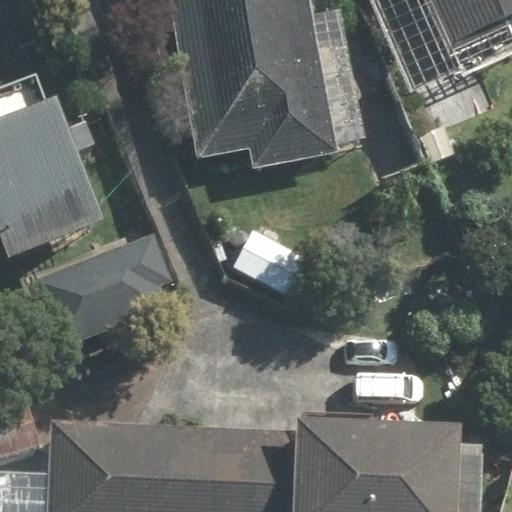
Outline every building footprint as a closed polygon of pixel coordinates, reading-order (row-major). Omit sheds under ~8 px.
[(319,14),(316,0),(172,0),(200,163),(256,154),(259,176),(376,156),(351,8),(319,14)] [(481,85),(511,69),(511,0),(388,0),(455,133),(495,113),(481,85)] [(14,270),(116,231),(69,108),(0,134),(0,251),(6,249),(14,270)] [(309,260),(255,234),(237,272),(290,298),(309,260)] [(105,254),(117,302),(169,290),(157,242),(105,254)] [(0,464),(15,459),(0,417),(0,464)] [(0,511),(472,511),(475,439),(60,421),(58,482),(0,479),(0,511)]
